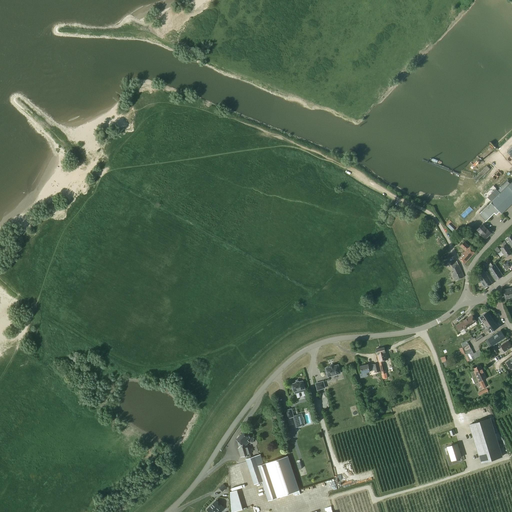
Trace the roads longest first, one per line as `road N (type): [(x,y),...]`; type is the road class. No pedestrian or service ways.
road 1 (unclassified): [(167,511),(248,404),(299,354),(329,340),(420,329),(458,305)]
road 2 (track): [(468,273),(426,211),(271,134)]
